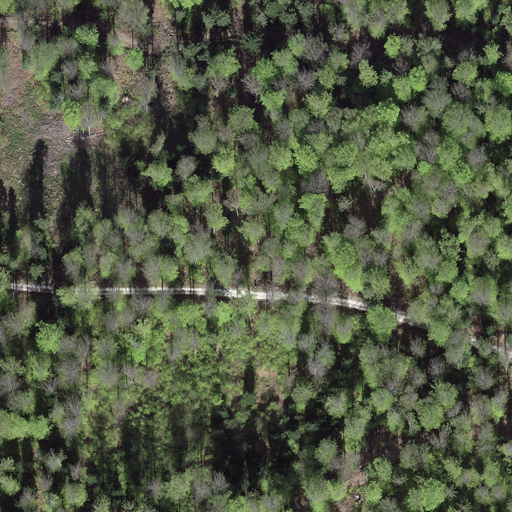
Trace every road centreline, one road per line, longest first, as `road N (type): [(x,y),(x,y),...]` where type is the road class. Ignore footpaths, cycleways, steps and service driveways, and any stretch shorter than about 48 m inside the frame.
road 1 (track): [(0,283),(331,300),(511,354)]
road 2 (track): [(511,49),(253,35),(155,52),(79,28),(0,24)]
road 3 (track): [(511,423),(421,449),(291,511)]
